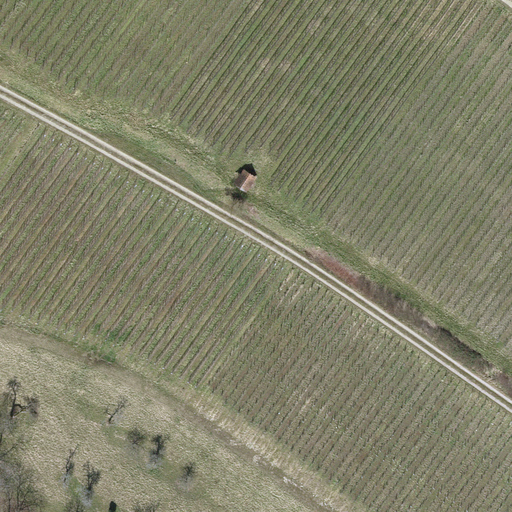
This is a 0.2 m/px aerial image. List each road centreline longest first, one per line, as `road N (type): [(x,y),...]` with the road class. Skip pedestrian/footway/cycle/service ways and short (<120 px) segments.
road 1 (track): [(0,91),(263,237),(511,405)]
road 2 (track): [(337,511),(188,405),(117,369),(0,329)]
